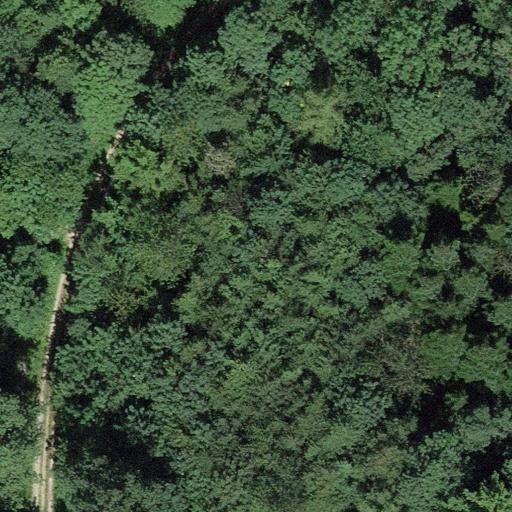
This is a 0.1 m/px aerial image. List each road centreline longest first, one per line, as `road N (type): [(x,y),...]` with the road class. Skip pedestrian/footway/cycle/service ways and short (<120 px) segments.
road 1 (track): [(223,0),(116,144),(83,226),(43,435),(40,511)]
road 2 (track): [(0,239),(511,161)]
